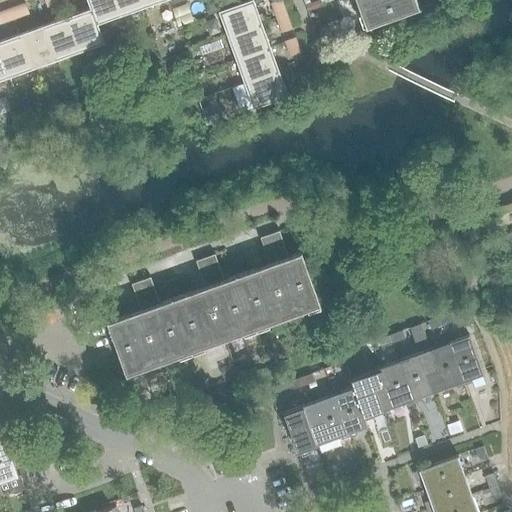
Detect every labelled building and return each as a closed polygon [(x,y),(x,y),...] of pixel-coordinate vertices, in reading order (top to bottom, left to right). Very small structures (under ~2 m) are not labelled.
[(41,0),(45,9),(69,0),(41,0)] [(85,0),(89,9),(90,9),(96,25),(97,24),(120,16),(113,0),(85,0)] [(140,0),(113,0),(120,16),(143,8),(140,0)] [(217,13),(226,37),(260,24),(252,0),(217,13)] [(319,0),(318,0),(305,5),(307,11),(322,6),(319,0)] [(353,0),(364,29),(418,10),(414,0),(353,0)] [(280,33),(290,29),(280,1),(270,5),(280,33)] [(23,6),(0,14),(0,24),(27,16),(23,6)] [(89,9),(66,18),(79,52),(104,44),(97,24),(96,25),(90,9),(89,9)] [(66,18),(43,26),(55,61),(79,52),(66,18)] [(226,37),(234,61),(269,48),(260,24),(226,37)] [(43,26),(19,34),(31,69),(55,61),(43,26)] [(19,34),(0,41),(0,56),(7,78),(31,69),(19,34)] [(288,57),(299,54),(294,40),(283,43),(288,57)] [(234,61),(242,84),(277,72),(269,48),(234,61)] [(286,96),(277,72),(242,84),(251,108),(286,96)] [(301,91),(311,87),(305,73),(295,77),(301,91)] [(219,102),(200,108),(206,125),(225,119),(219,102)] [(236,275),(256,330),(321,307),(301,252),(288,257),(279,232),(260,239),(269,264),(236,275)] [(511,232),(503,235),(508,248),(511,246),(511,232)] [(203,287),(171,298),(191,354),(256,330),(236,275),(223,280),(214,255),(195,262),(203,287)] [(126,377),(191,354),(171,298),(158,303),(149,279),(130,286),(139,310),(107,322),(126,377)] [(454,321),(455,323),(457,329),(470,324),(464,310),(464,309),(451,314),(454,321)] [(440,318),(427,323),(431,333),(455,323),(454,321),(451,314),(440,318)] [(391,336),(378,341),(381,351),(406,341),(403,332),(391,336)] [(449,343),(463,383),(484,376),(470,335),(449,343)] [(425,374),(433,394),(463,383),(449,343),(429,350),(436,371),(425,374)] [(399,360),(413,401),(433,394),(425,374),(436,371),(429,350),(399,360)] [(331,358),(335,367),(335,370),(352,363),(348,352),(331,358)] [(375,392),(383,411),(413,401),(399,360),(380,367),(388,388),(375,392)] [(219,367),(222,378),(232,375),(228,364),(219,367)] [(349,378),(352,388),(353,387),(363,418),(364,418),(383,411),(375,392),(388,388),(380,367),(349,378)] [(311,376),(287,385),(290,394),(315,385),(311,376)] [(367,428),(364,418),(363,418),(353,387),(352,388),(332,395),(347,435),(367,428)] [(332,395),(313,401),(320,421),(309,425),(317,446),(347,435),(332,395)] [(296,453),(317,446),(309,425),(320,421),(313,401),(282,413),(296,453)] [(458,421),(446,425),(449,435),(462,430),(458,421)] [(423,435),(414,439),(417,447),(426,444),(423,435)] [(2,436),(0,437),(0,482),(17,476),(2,436)] [(482,447),(474,450),(478,462),(486,459),(482,447)] [(417,470),(424,490),(464,476),(457,456),(417,470)] [(353,458),(341,463),(345,473),(357,468),(353,458)] [(488,489),(496,486),(491,474),(483,477),(488,489)] [(471,495),(464,476),(424,490),(431,509),(471,495)] [(492,501),(500,498),(496,486),(488,489),(492,501)] [(431,509),(432,511),(477,511),(471,495),(431,509)]
